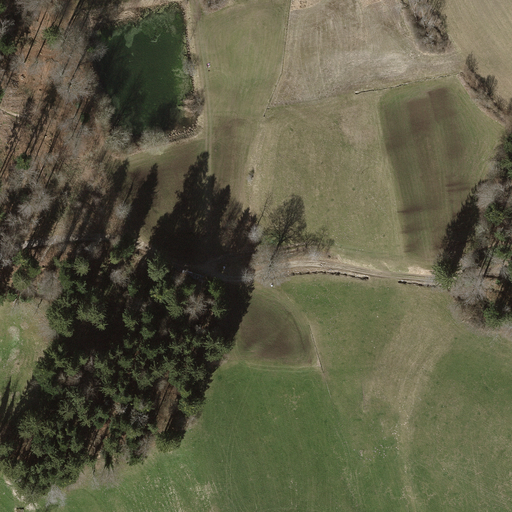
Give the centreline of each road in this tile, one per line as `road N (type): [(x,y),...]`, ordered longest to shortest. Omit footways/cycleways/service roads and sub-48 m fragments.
road 1 (track): [(134,241),(230,279),(297,264),(458,277)]
road 2 (track): [(0,250),(89,235),(134,241)]
